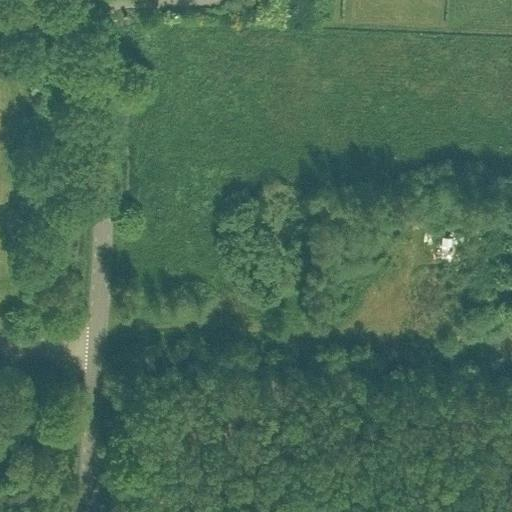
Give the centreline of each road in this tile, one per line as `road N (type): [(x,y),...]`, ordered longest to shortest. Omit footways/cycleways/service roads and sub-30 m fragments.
road 1 (tertiary): [(86,511),(97,325),(99,0)]
road 2 (track): [(373,261),(366,296),(343,324),(317,332),(97,325)]
road 3 (track): [(270,511),(168,405),(94,385)]
